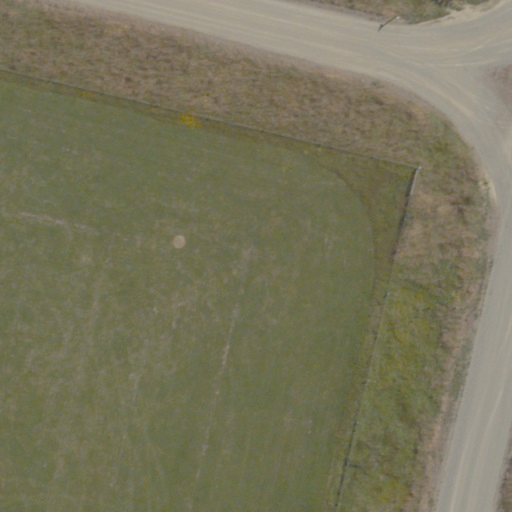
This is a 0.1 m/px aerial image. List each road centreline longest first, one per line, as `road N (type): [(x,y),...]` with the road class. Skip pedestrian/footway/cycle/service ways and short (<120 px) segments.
road 1 (residential): [(165,0),(511,81)]
road 2 (unclassified): [(464,511),(511,311)]
